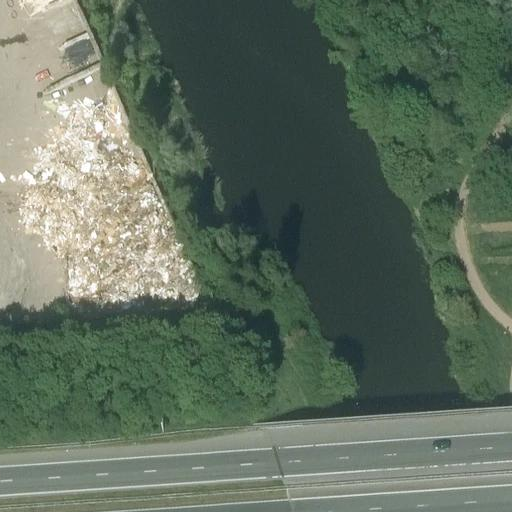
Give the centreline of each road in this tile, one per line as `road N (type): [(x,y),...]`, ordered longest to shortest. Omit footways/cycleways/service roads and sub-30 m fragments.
road 1 (motorway): [(511,447),(0,483)]
road 2 (motorway): [(331,511),(511,500)]
